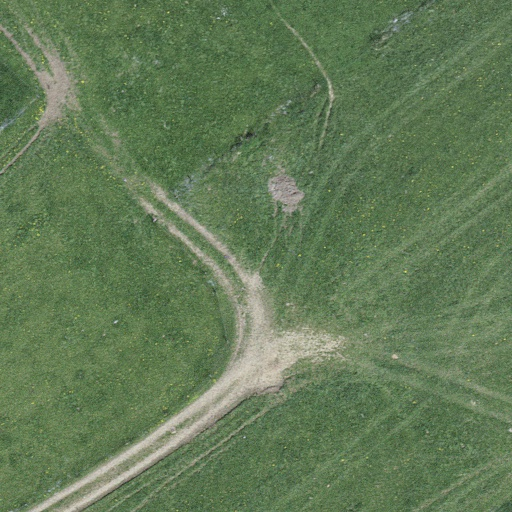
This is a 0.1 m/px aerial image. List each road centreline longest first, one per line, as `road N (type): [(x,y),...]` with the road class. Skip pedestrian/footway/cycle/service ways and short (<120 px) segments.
road 1 (track): [(0,74),(198,249),(227,294),(243,351)]
road 2 (track): [(511,469),(448,411),(362,359),(300,342),(243,351)]
road 3 (track): [(243,351),(198,400),(36,511)]
